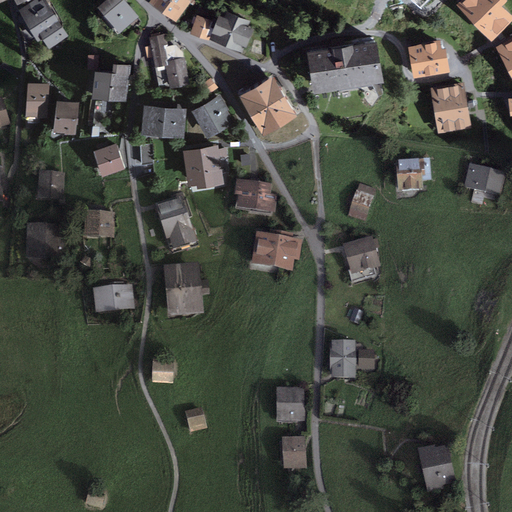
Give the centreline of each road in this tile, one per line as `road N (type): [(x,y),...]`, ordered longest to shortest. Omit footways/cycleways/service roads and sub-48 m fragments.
road 1 (residential): [(177,511),(179,458),(141,376),(153,289),(133,135),(142,44),(162,19)]
road 2 (residential): [(320,253),(314,419),(328,511)]
road 3 (residential): [(184,31),(289,83),(314,130)]
road 4 (residential): [(184,31),(258,146)]
road 5 (residential): [(258,146),(320,253)]
road 6 (residential): [(314,130),(320,253)]
